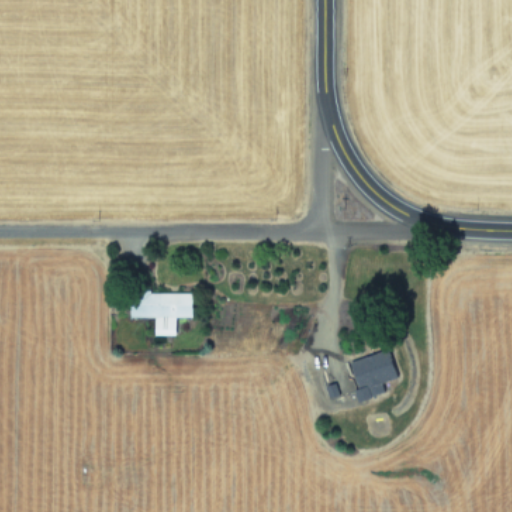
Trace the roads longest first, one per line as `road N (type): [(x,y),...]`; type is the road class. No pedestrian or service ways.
road 1 (tertiary): [(316,0),(314,227),(511,226)]
road 2 (residential): [(0,227),(314,227)]
